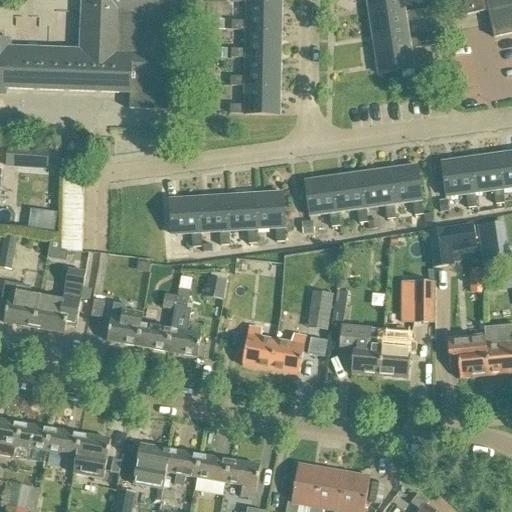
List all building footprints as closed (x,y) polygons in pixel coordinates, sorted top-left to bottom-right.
[(10,49),(10,41),(0,40),(0,96),(4,97),(4,91),(129,95),(129,111),(167,113),(169,55),(163,55),(164,0),(82,0),(80,52),(10,49)] [(366,0),(370,20),(404,15),(401,0),(366,0)] [(511,0),(462,0),(466,16),(466,19),(468,19),(476,17),(488,14),(490,25),(493,39),(511,35),(511,0)] [(281,32),(281,4),(247,4),(246,5),(246,24),(232,23),(232,32),(246,33),(246,32),(281,32)] [(418,12),(420,20),(433,18),(432,10),(418,12)] [(404,15),(370,20),(374,48),(408,43),(408,42),(405,23),(419,21),(418,12),(404,15)] [(213,20),(212,31),(223,32),(224,20),(213,20)] [(231,60),(245,60),(280,61),(281,32),(246,32),(246,33),(246,51),(231,51),(231,60)] [(422,40),(424,48),(435,47),(434,38),(422,40)] [(408,43),(374,48),(378,76),(412,71),(409,51),(423,49),(422,40),(408,42),(408,43)] [(217,50),(217,60),(225,60),(225,50),(217,50)] [(245,88),(279,89),(280,61),(245,60),(245,79),(231,79),(231,88),(245,88)] [(406,92),(426,89),(424,78),(404,80),(406,92)] [(279,89),(245,88),(244,107),(230,107),(230,116),(244,116),(244,117),(279,117),(279,89)] [(511,155),(497,157),(502,191),(511,189),(511,155)] [(19,156),(18,169),(46,171),(47,157),(19,156)] [(503,205),(502,191),(497,157),(469,161),(473,195),(474,195),(493,193),(495,207),(503,205)] [(476,209),(474,195),(473,195),(469,161),(441,165),(445,199),(465,196),(467,210),(476,209)] [(414,218),(423,217),(417,169),(389,172),(393,206),(412,204),(414,218)] [(63,180),(83,181),(84,171),(64,170),(63,180)] [(389,172),(361,176),(365,210),(366,210),(385,207),(387,222),(395,220),(393,206),(389,172)] [(361,176),(333,180),(337,214),(338,214),(357,211),(359,225),(368,224),(366,210),(365,210),(361,176)] [(63,190),(83,191),(83,181),(63,180),(63,190)] [(337,214),(333,180),(305,184),(310,218),(330,215),(332,229),(340,228),(338,214),(337,214)] [(62,201),(83,202),(83,191),(63,190),(62,201)] [(253,197),(255,231),(275,230),(276,244),(284,244),(282,195),(253,197)] [(255,231),(253,197),(225,199),(227,233),(246,232),(247,246),(256,245),(255,231)] [(227,233),(225,199),(197,200),(199,234),(200,234),(219,233),(219,248),(228,247),(227,233)] [(200,249),(200,234),(199,234),(197,200),(168,202),(170,236),(191,235),(192,249),(200,249)] [(62,201),(62,211),(82,212),(83,202),(62,201)] [(61,222),(82,222),(82,212),(62,211),(61,222)] [(432,216),(423,217),(424,224),(433,223),(432,216)] [(378,221),(368,223),(369,232),(379,230),(378,221)] [(61,232),(81,233),(82,222),(61,222),(61,232)] [(313,222),(301,223),(302,236),(314,235),(313,222)] [(503,222),(476,226),(483,272),(510,268),(503,222)] [(472,227),(428,233),(433,269),(450,266),(447,250),(475,246),(472,227)] [(60,242),(81,243),(81,233),(61,232),(60,242)] [(0,271),(10,273),(17,238),(4,236),(0,259),(0,271)] [(51,240),(47,259),(66,262),(68,253),(60,253),(60,248),(60,242),(51,240)] [(81,243),(60,242),(60,248),(60,253),(68,253),(80,254),(81,243)] [(202,251),(201,251),(192,251),(192,256),(212,255),(212,246),(201,246),(202,251)] [(64,335),(65,327),(75,329),(80,300),(82,288),(83,288),(85,274),(67,271),(65,285),(62,302),(38,297),(32,329),(64,335)] [(482,273),(470,273),(471,294),(483,294),(482,273)] [(511,273),(491,277),(494,291),(511,287),(511,273)] [(227,282),(213,280),(209,300),(223,303),(227,282)] [(6,304),(3,324),(32,329),(38,297),(29,296),(30,289),(4,284),(1,303),(6,304)] [(414,325),(434,325),(434,284),(414,284),(414,325)] [(307,328),(314,329),(328,332),(335,297),(314,293),(307,328)] [(336,293),(331,322),(342,324),(348,295),(336,293)] [(173,311),(175,298),(164,296),(162,309),(173,311)] [(175,298),(173,311),(185,313),(186,308),(187,301),(175,298)] [(93,301),(90,318),(101,320),(104,303),(93,301)] [(170,331),(166,354),(197,360),(201,337),(186,334),(190,309),(186,308),(185,313),(173,311),(170,331)] [(112,311),(106,343),(136,349),(139,325),(141,316),(126,313),(112,311)] [(139,325),(136,349),(166,354),(170,331),(139,325)] [(511,325),(499,327),(484,328),(485,338),(486,348),(485,354),(487,364),(488,379),(511,376),(511,325)] [(338,355),(352,356),(350,378),(379,380),(382,346),(382,338),(370,338),(371,330),(340,327),(338,355)] [(269,373),(275,343),(259,340),(261,332),(248,329),(241,368),(269,373)] [(382,346),(379,380),(408,382),(411,343),(412,333),(383,331),(382,346)] [(291,346),(275,343),(269,373),(298,378),(305,340),(293,338),(291,346)] [(485,354),(486,348),(485,338),(447,342),(449,368),(458,368),(459,381),(488,379),(487,364),(485,354)] [(324,359),(327,342),(310,339),(307,356),(324,359)] [(0,454),(13,457),(14,447),(16,448),(19,426),(0,422),(0,454)] [(49,431),(19,426),(16,448),(45,453),(49,431)] [(45,453),(75,458),(79,436),(49,431),(45,453)] [(109,441),(79,436),(75,458),(72,475),(102,480),(109,441)] [(165,474),(169,451),(139,446),(134,478),(135,478),(133,486),(162,492),(165,474)] [(183,488),(185,478),(195,480),(200,457),(169,451),(165,474),(176,476),(174,486),(183,488)] [(225,485),(229,462),(200,457),(195,480),(225,485)] [(110,474),(118,475),(121,463),(112,462),(110,474)] [(229,462),(225,485),(241,488),(240,498),(254,500),(260,468),(229,462)] [(315,509),(321,471),(297,467),(291,505),(286,504),(284,511),(296,511),(298,506),(310,508),(315,509)] [(338,511),(345,475),(321,471),(315,509),(310,508),(309,511),(321,511),(322,511),(326,511),(338,511)] [(363,511),(369,479),(345,475),(338,511),(363,511)] [(371,483),(368,503),(381,505),(385,486),(371,483)] [(11,485),(7,509),(22,511),(27,511),(31,489),(11,485)] [(120,486),(114,511),(129,511),(130,510),(128,510),(132,489),(120,486)] [(433,511),(426,507),(428,504),(418,496),(411,505),(419,511),(433,511)] [(170,511),(172,503),(157,502),(155,511),(170,511)]
